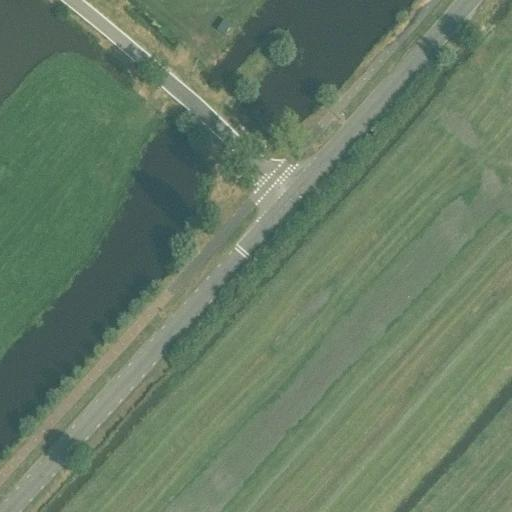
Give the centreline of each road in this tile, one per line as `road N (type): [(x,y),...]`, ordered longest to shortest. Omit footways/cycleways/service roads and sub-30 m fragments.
road 1 (tertiary): [(7,511),(293,197)]
road 2 (unclassified): [(293,197),(154,71),(61,0)]
road 3 (tertiary): [(293,197),(467,0)]
